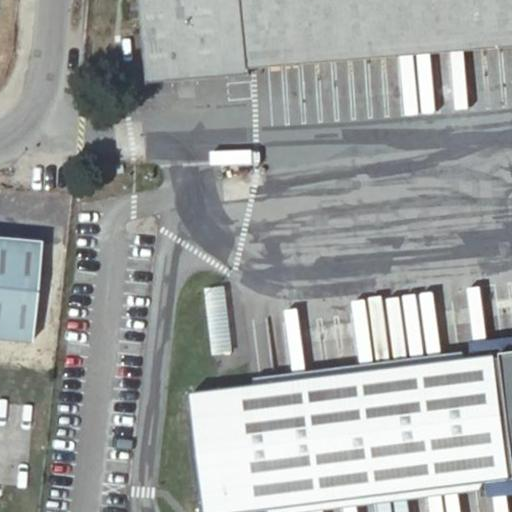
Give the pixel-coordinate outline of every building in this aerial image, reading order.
[(249,58),(511,36),(511,0),(131,0),(126,0),(127,20),(142,18),(148,81),(250,72),(249,58)] [(0,340),(31,343),(39,242),(0,238),(0,340)] [(511,345),(474,351),(476,365),(511,359),(511,345)] [(471,369),(489,488),(494,487),(495,490),(511,487),(511,359),(476,365),(476,368),(471,369)] [(232,391),(233,401),(438,371),(436,360),(232,391)] [(471,366),(438,371),(233,401),(165,411),(180,511),(347,511),(457,496),(490,491),(489,488),(471,369),(471,366)] [(511,487),(495,490),(497,504),(511,501),(511,487)] [(415,511),(459,506),(457,496),(347,511),(415,511)]
